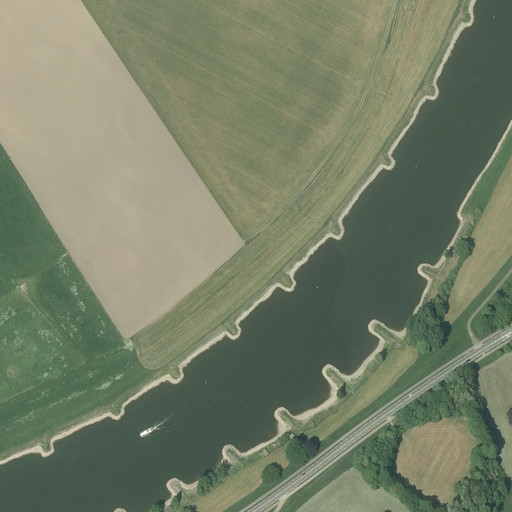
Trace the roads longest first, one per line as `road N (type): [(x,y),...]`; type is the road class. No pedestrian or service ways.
road 1 (primary): [(255,511),(511,332)]
road 2 (track): [(0,405),(131,347)]
